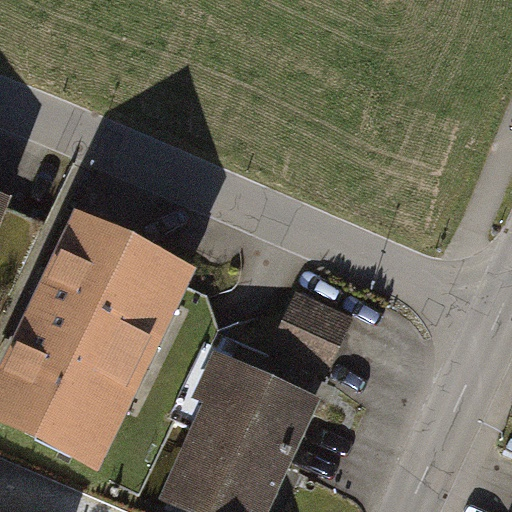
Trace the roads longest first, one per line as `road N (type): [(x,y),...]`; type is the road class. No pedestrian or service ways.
road 1 (residential): [(0,113),(503,316)]
road 2 (tertiary): [(503,316),(411,511)]
